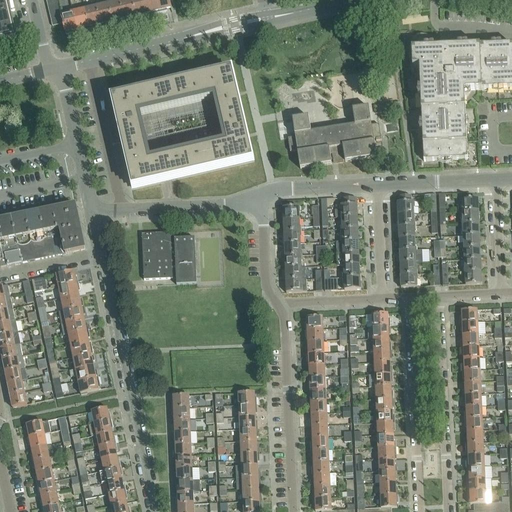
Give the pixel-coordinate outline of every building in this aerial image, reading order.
[(136,19),(131,0),(126,0),(120,2),(124,20),(128,19),(128,21),(136,19)] [(147,15),(143,0),(131,0),(136,19),(143,17),(143,16),(147,15)] [(159,14),(156,0),(143,0),(147,15),(151,14),(152,15),(159,14)] [(171,9),(168,0),(156,0),(159,14),(167,12),(167,10),(171,9)] [(124,20),(120,2),(108,4),(112,25),(120,23),(120,21),(124,20)] [(112,25),(108,4),(96,7),(100,26),(105,25),(105,26),(112,25)] [(0,44),(13,42),(5,6),(0,6),(0,44)] [(100,26),(96,7),(85,10),(89,30),(97,28),(97,26),(100,26)] [(89,30),(85,10),(73,12),(77,31),(81,30),(82,32),(89,30)] [(77,31),(73,12),(61,15),(61,18),(63,24),(65,34),(66,34),(66,35),(74,34),(73,32),(77,31)] [(511,89),(511,45),(463,48),(463,55),(454,56),(454,48),(433,49),(432,44),(432,43),(431,42),(430,41),(430,40),(428,38),(427,38),(426,37),(425,37),(423,36),(421,36),(420,37),(419,37),(417,37),(416,38),(416,39),(415,39),(414,40),(414,41),(413,42),(413,43),(412,44),(412,45),(412,47),(413,68),(420,68),(424,162),(468,160),(465,94),(467,92),(511,89)] [(253,161),(232,71),(112,99),(133,189),(253,161)] [(400,103),(375,107),(376,114),(401,111),(400,103)] [(376,142),(381,141),(381,139),(379,125),(372,126),(369,108),(353,110),(355,126),(311,132),(308,117),(292,120),(295,138),(288,139),(290,153),(298,152),(301,170),(332,165),(330,150),(336,149),(338,163),(345,162),(346,163),(377,158),(374,140),(376,139),(376,142)] [(478,200),(471,201),(471,194),(461,195),(461,201),(462,213),(478,212),(478,200)] [(413,215),(413,209),(415,209),(415,203),(411,203),(411,197),(399,197),(399,204),(397,204),(398,216),(413,215)] [(358,218),(357,205),(341,206),(340,206),(340,211),(335,211),(336,218),(341,218),(342,219),(358,218)] [(85,251),(76,206),(53,211),(58,231),(55,232),(58,248),(50,250),(51,258),(75,253),(85,251)] [(283,209),(284,221),(299,220),(299,213),(301,213),(301,208),(283,209)] [(58,248),(55,232),(58,231),(53,211),(39,214),(40,218),(48,258),(51,258),(50,250),(58,248)] [(479,224),(478,212),(462,213),(462,221),(461,221),(461,225),(479,224)] [(48,258),(40,218),(39,214),(26,217),(27,221),(35,261),(48,258)] [(414,222),(413,215),(398,216),(398,228),(416,227),(416,222),(414,222)] [(35,261),(27,221),(26,217),(12,220),(12,224),(21,264),(35,261)] [(358,230),(358,218),(342,219),(342,231),(358,230)] [(21,264),(12,224),(12,220),(0,222),(0,233),(7,267),(21,264)] [(300,227),(299,220),(284,221),(284,233),(301,232),(301,227),(300,227)] [(480,237),(479,224),(461,225),(461,231),(462,231),(463,237),(480,237)] [(416,232),(416,227),(398,228),(399,240),(415,240),(415,232),(416,232)] [(358,242),(358,230),(342,231),(343,243),(358,242)] [(302,237),(301,232),(284,233),(285,245),(300,244),(300,238),(302,237)] [(197,285),(195,239),(181,240),(174,240),(174,234),(142,235),(144,281),(176,279),(176,286),(197,285)] [(480,249),(480,237),(463,237),(463,245),(462,245),(462,250),(480,249)] [(415,246),(415,240),(399,240),(399,252),(417,251),(417,246),(415,246)] [(359,254),(358,242),(343,243),(336,243),(337,255),(359,254)] [(301,251),(300,244),(285,245),(285,257),(302,256),(302,251),(301,251)] [(481,261),(480,249),(462,250),(462,255),(464,255),(464,261),(481,261)] [(417,256),(417,251),(399,252),(400,264),(416,264),(416,256),(417,256)] [(359,266),(359,254),(337,255),(337,267),(343,267),(359,266)] [(303,262),(302,256),(285,257),(286,269),(301,268),(301,262),(303,262)] [(481,272),(481,261),(464,261),(464,269),(463,269),(464,273),(481,272)] [(416,270),(416,264),(400,264),(400,276),(418,275),(418,270),(416,270)] [(360,278),(359,266),(343,267),(343,274),(342,274),(342,279),(360,278)] [(305,268),(301,268),(286,269),(286,281),(306,281),(306,280),(305,268)] [(75,277),(74,272),(56,276),(58,288),(79,284),(77,276),(75,277)] [(482,285),(481,272),(464,273),(464,279),(465,279),(465,286),(482,285)] [(439,287),(439,274),(433,274),(434,282),(430,282),(430,287),(439,287)] [(418,281),(418,275),(400,276),(401,289),(418,288),(418,281)] [(47,290),(44,278),(32,281),(34,293),(47,290)] [(360,291),(360,278),(342,279),(342,285),(344,285),(344,291),(360,291)] [(307,293),(307,280),(306,280),(306,281),(286,281),(287,293),(307,293)] [(31,294),(29,282),(22,283),(25,295),(31,294)] [(80,292),(79,284),(58,288),(61,300),(79,296),(79,292),(80,292)] [(0,300),(10,298),(8,286),(0,287),(0,300)] [(33,303),(31,294),(25,295),(27,305),(33,303)] [(80,300),(79,296),(61,300),(63,312),(84,307),(82,300),(80,300)] [(0,312),(13,310),(10,298),(0,300),(0,312)] [(64,316),(59,316),(61,324),(66,323),(84,320),(84,316),(85,315),(84,307),(63,312),(64,316)] [(0,325),(15,322),(13,310),(0,312),(0,325)] [(477,324),(477,311),(461,312),(461,316),(459,317),(460,325),(477,324)] [(388,320),(388,316),(371,316),(371,329),(390,328),(390,320),(388,320)] [(322,331),(322,319),(306,319),(306,324),(304,324),(305,332),(322,331)] [(84,320),(66,323),(68,336),(89,331),(87,323),(85,324),(84,320)] [(0,337),(19,334),(16,322),(16,321),(15,322),(0,325),(0,337)] [(478,336),(477,324),(460,325),(460,332),(462,332),(462,336),(478,336)] [(390,336),(390,328),(371,329),(372,340),(389,340),(389,336),(390,336)] [(90,339),(89,331),(68,336),(71,347),(89,343),(89,339),(90,339)] [(323,343),(322,331),(305,332),(305,340),(307,339),(307,344),(323,343)] [(21,346),(19,334),(0,337),(0,349),(0,350),(20,346),(21,346)] [(478,347),(478,336),(462,336),(462,340),(460,340),(461,348),(478,347)] [(54,350),(52,339),(45,341),(47,352),(54,350)] [(389,344),(389,340),(372,340),(373,352),(391,351),(391,344),(389,344)] [(90,347),(89,343),(71,347),(73,359),(94,355),(92,347),(90,347)] [(323,355),(323,343),(307,344),(307,348),(305,348),(306,356),(323,355)] [(23,357),(20,346),(0,350),(2,362),(23,357)] [(479,360),(478,347),(461,348),(461,356),(463,356),(463,360),(479,360)] [(57,362),(54,350),(47,352),(49,364),(57,362)] [(392,359),(391,351),(373,352),(373,364),(390,363),(390,359),(392,359)] [(95,362),(94,355),(73,359),(76,371),(94,367),(94,362),(95,362)] [(324,367),(323,355),(306,356),(306,364),(308,364),(308,368),(324,367)] [(25,369),(23,357),(2,362),(5,373),(20,370),(25,369)] [(480,372),(479,360),(463,360),(463,364),(462,364),(462,372),(480,372)] [(59,374),(57,362),(49,364),(52,376),(59,374)] [(390,368),(390,363),(373,364),(374,376),(392,375),(392,367),(390,368)] [(76,371),(69,372),(71,378),(77,376),(78,382),(98,378),(97,370),(95,371),(94,367),(76,371)] [(325,379),(324,367),(308,368),(308,372),(306,372),(307,380),(325,379)] [(22,382),(20,370),(5,373),(7,385),(22,382)] [(480,384),(480,372),(462,372),(462,380),(464,380),(464,384),(480,384)] [(392,375),(374,376),(369,376),(370,389),(375,388),(391,388),(391,383),(393,383),(392,375)] [(100,386),(98,378),(78,382),(81,394),(81,396),(88,395),(87,393),(99,391),(98,386),(100,386)] [(325,391),(325,379),(307,380),(307,388),(309,388),(309,392),(325,391)] [(24,394),(22,382),(7,385),(10,397),(24,394)] [(481,396),(480,384),(464,384),(465,389),(463,389),(463,397),(481,396)] [(61,386),(54,387),(57,399),(64,398),(61,386)] [(391,392),(391,388),(375,388),(375,401),(394,400),(393,392),(391,392)] [(326,403),(325,391),(309,392),(309,396),(308,396),(308,404),(326,403)] [(27,406),(24,394),(10,397),(12,409),(27,406)] [(255,398),(255,394),(238,395),(239,407),(257,406),(257,399),(255,398)] [(482,408),(481,396),(463,397),(464,404),(465,404),(466,409),(482,408)] [(190,409),(189,397),(173,397),(173,402),(171,402),(172,410),(190,409)] [(394,408),(394,400),(375,401),(376,413),(392,412),(392,408),(394,408)] [(326,415),(326,403),(308,404),(309,412),(310,412),(311,416),(326,415)] [(258,414),(257,406),(239,407),(239,419),(256,419),(256,414),(258,414)] [(482,420),(482,408),(466,409),(466,413),(464,413),(464,421),(482,420)] [(190,421),(190,409),(172,410),(172,418),(174,418),(174,422),(190,421)] [(109,414),(108,410),(91,413),(94,425),(112,422),(110,414),(109,414)] [(392,416),(392,412),(376,413),(376,425),(395,424),(395,416),(392,416)] [(327,427),(326,415),(311,416),(311,420),(309,420),(309,428),(327,427)] [(256,422),(256,419),(239,419),(240,431),(258,430),(258,422),(256,422)] [(483,432),(482,420),(464,421),(465,429),(466,428),(467,432),(483,432)] [(191,433),(190,421),(174,422),(174,426),(172,426),(173,434),(191,433)] [(27,431),(25,431),(27,438),(45,435),(50,434),(48,422),(42,423),(26,426),(27,431)] [(94,425),(89,426),(91,438),(96,437),(112,434),(112,430),(113,429),(112,422),(94,425)] [(395,432),(395,424),(376,425),(377,437),(393,436),(393,432),(395,432)] [(328,439),(327,427),(309,428),(310,436),(312,436),(312,440),(328,439)] [(259,438),(258,430),(240,431),(241,443),(257,443),(257,438),(259,438)] [(483,444),(483,432),(467,432),(467,437),(465,437),(466,445),(483,444)] [(191,445),(191,433),(173,434),(173,442),(175,442),(175,446),(191,445)] [(113,438),(112,434),(96,437),(99,449),(116,445),(115,437),(113,438)] [(45,435),(27,438),(29,446),(30,446),(31,450),(47,447),(45,439),(45,435)] [(393,440),(393,436),(377,437),(378,449),(396,448),(395,440),(393,440)] [(328,451),(328,439),(312,440),(312,444),(310,444),(311,452),(328,451)] [(258,447),(257,443),(241,443),(241,455),(260,455),(259,446),(258,447)] [(484,456),(483,444),(466,445),(466,452),(468,452),(468,456),(484,456)] [(118,453),(116,445),(99,449),(101,461),(117,457),(116,453),(118,453)] [(192,457),(191,445),(175,446),(175,450),(173,450),(174,458),(192,457)] [(49,458),(47,447),(31,450),(32,454),(30,454),(32,462),(49,458)] [(396,456),(396,448),(378,449),(378,461),(395,460),(394,456),(396,456)] [(329,463),(328,451),(311,452),(311,460),(313,460),(313,464),(329,463)] [(75,466),(73,454),(66,456),(68,467),(75,466)] [(260,462),(260,455),(241,455),(242,467),(258,467),(258,462),(260,462)] [(485,468),(484,456),(468,456),(468,460),(466,460),(467,468),(485,468)] [(118,461),(117,457),(101,461),(104,472),(121,469),(119,461),(118,461)] [(193,469),(192,457),(174,458),(174,466),(176,466),(176,470),(193,469)] [(52,470),(49,458),(32,462),(33,470),(35,470),(36,474),(52,470)] [(395,464),(395,460),(378,461),(379,473),(397,472),(397,464),(395,464)] [(329,475),(329,463),(313,464),(313,468),(312,468),(312,476),(329,475)] [(86,468),(85,464),(78,465),(81,477),(87,476),(86,468)] [(259,470),(258,467),(242,467),(242,479),(261,478),(260,470),(259,470)] [(485,468),(467,468),(467,477),(469,477),(469,480),(485,479),(491,479),(492,479),(491,467),(485,468)] [(104,472),(99,473),(101,485),(106,484),(123,481),(123,476),(121,469),(104,472)] [(193,481),(193,469),(176,470),(176,474),(174,474),(175,482),(193,481)] [(54,482),(52,470),(36,474),(36,478),(35,478),(37,486),(54,482)] [(397,480),(397,472),(379,473),(380,485),(396,484),(396,480),(397,480)] [(330,487),(329,475),(312,476),(312,484),(314,484),(314,488),(330,487)] [(261,486),(261,478),(242,479),(243,491),(260,491),(259,486),(261,486)] [(469,484),(468,485),(468,492),(486,491),(486,492),(491,492),(491,479),(485,479),(469,480),(469,484)] [(123,481),(106,484),(108,496),(126,492),(124,485),(123,481)] [(194,494),(193,481),(175,482),(175,490),(177,490),(177,494),(194,494)] [(57,494),(54,482),(37,486),(38,494),(40,493),(41,497),(57,494)] [(396,488),(396,484),(380,485),(380,497),(398,496),(398,488),(396,488)] [(331,499),(330,487),(314,488),(315,492),(313,492),(313,500),(331,499)] [(260,495),(260,491),(243,491),(243,503),(262,503),(261,494),(260,495)] [(486,491),(468,492),(468,500),(470,500),(470,505),(473,505),(479,505),(486,504),(492,504),(491,492),(486,492),(486,491)] [(127,500),(126,492),(108,496),(111,508),(127,504),(126,500),(127,500)] [(59,506),(57,494),(41,497),(42,501),(40,502),(42,510),(59,506)] [(194,505),(194,494),(177,494),(178,498),(176,498),(176,506),(194,505)] [(398,504),(398,496),(380,497),(381,509),(385,509),(391,509),(397,509),(397,504),(398,504)] [(331,511),(331,499),(313,500),(313,508),(315,508),(315,511),(321,511),(327,511),(331,511)] [(262,510),(262,503),(243,503),(243,511),(260,511),(261,511),(262,510)]
